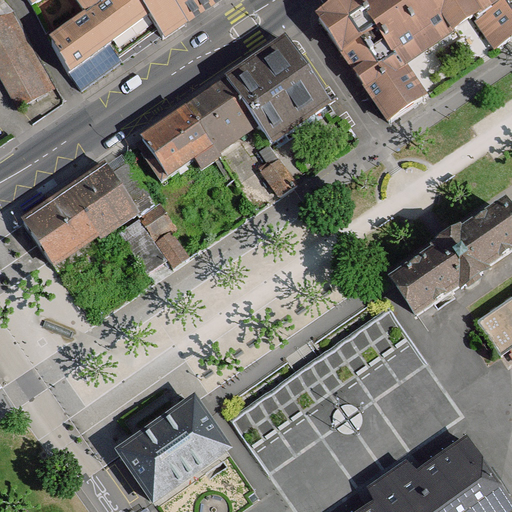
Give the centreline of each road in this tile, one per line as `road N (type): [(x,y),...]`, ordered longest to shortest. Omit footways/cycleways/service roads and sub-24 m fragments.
road 1 (secondary): [(276,0),(86,130)]
road 2 (residential): [(0,352),(112,511)]
road 3 (residential): [(279,0),(380,146)]
road 4 (residential): [(11,0),(86,130)]
